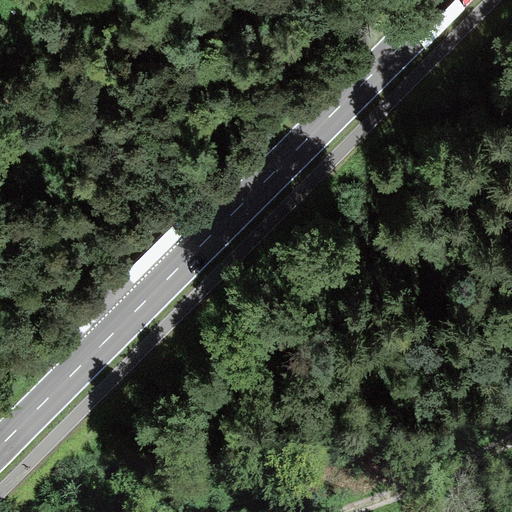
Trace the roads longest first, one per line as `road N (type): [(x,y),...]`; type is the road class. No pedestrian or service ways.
road 1 (primary): [(0,442),(444,0)]
road 2 (track): [(328,511),(511,435)]
